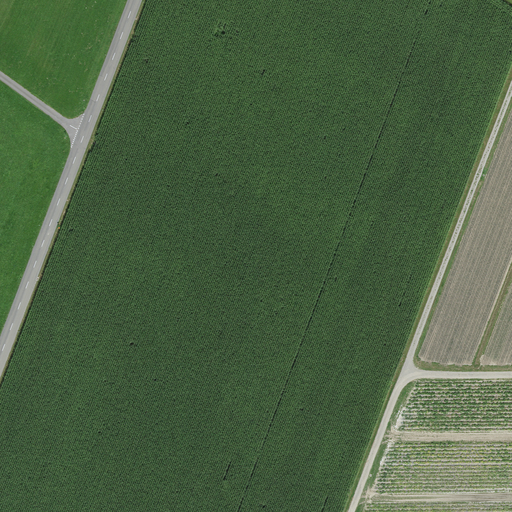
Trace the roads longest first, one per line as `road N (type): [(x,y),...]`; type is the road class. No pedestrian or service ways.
road 1 (track): [(352,511),(511,89)]
road 2 (tertiary): [(135,0),(0,356)]
